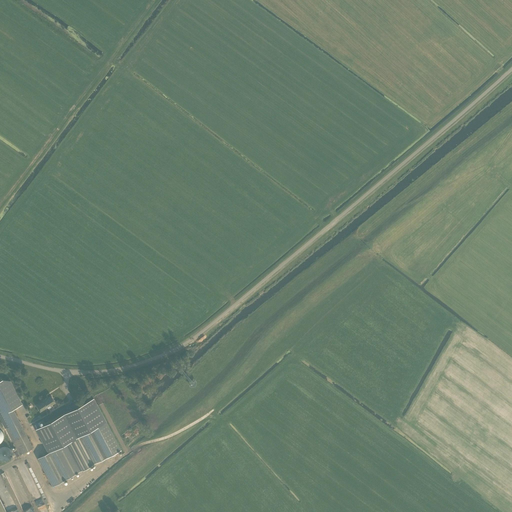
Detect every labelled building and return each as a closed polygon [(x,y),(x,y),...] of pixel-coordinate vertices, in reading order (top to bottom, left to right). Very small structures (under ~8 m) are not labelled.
[(5,383),(3,379),(0,380),(0,415),(20,455),(34,447),(13,409),(23,404),(11,381),(5,383)] [(42,402),(37,406),(41,412),(55,402),(52,396),(47,399),(47,398),(42,402)] [(96,405),(93,399),(41,426),(39,423),(36,424),(50,452),(40,457),(54,485),(120,450),(96,405)] [(127,442),(142,431),(136,424),(130,429),(120,438),(123,442),(123,443),(124,443),(126,441),(127,442)] [(8,446),(5,446),(3,446),(1,447),(0,447),(0,458),(0,459),(2,460),(5,461),(7,460),(9,459),(11,458),(12,456),(13,454),(12,451),(11,449),(10,447),(8,446)] [(11,478),(10,478),(15,492),(23,489),(20,480),(13,482),(11,478)]
